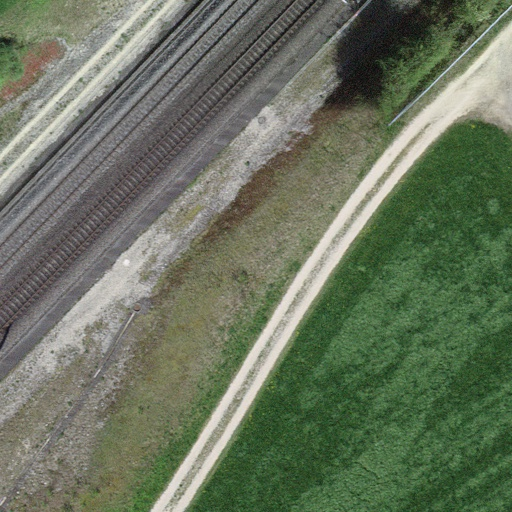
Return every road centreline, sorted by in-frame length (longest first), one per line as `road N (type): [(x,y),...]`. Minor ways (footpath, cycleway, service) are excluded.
road 1 (track): [(511,31),(487,54),(165,511)]
road 2 (track): [(167,0),(0,174)]
